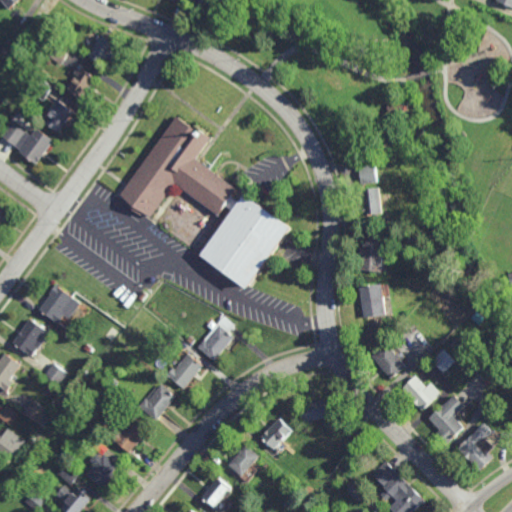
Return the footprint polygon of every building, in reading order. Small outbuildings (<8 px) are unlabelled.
[(24,0),(13,12),(2,0),(24,0)] [(227,10),(231,0),(196,0),(196,1),(227,10)] [(52,34),(46,30),(50,24),(56,29),(52,34)] [(104,38),(119,47),(106,67),(91,58),(104,38)] [(61,65),(49,56),(58,42),(71,51),(61,65)] [(80,69),(98,80),(85,101),(67,89),(80,69)] [(53,88),(44,101),(29,90),(39,77),(53,88)] [(60,102),(76,113),(63,135),(46,124),(60,102)] [(388,114),(403,114),(403,103),(388,104),(388,114)] [(153,217),(177,183),(222,215),(239,190),(199,161),(214,141),(180,117),(124,197),(153,217)] [(32,135),(13,121),(2,136),(21,150),(32,135)] [(38,130),(57,142),(42,167),(23,155),(38,130)] [(364,184),(362,167),(377,165),(379,183),(364,184)] [(368,215),(387,212),(384,186),(366,188),(368,215)] [(207,256),(253,289),(298,227),(251,194),(207,256)] [(0,223),(9,207),(0,202),(0,223)] [(371,233),(389,234),(389,242),(386,242),(385,271),(366,270),(367,241),(372,241),(371,233)] [(363,288),(390,284),(391,294),(386,294),(389,315),(366,316),(363,288)] [(72,318),(82,303),(58,285),(44,307),(61,321),(66,314),(72,318)] [(143,301),(139,297),(143,291),(148,295),(143,301)] [(482,325),(473,318),(478,312),(486,319),(482,325)] [(216,361),(237,339),(230,333),(235,326),(227,318),(199,347),(216,361)] [(34,356),(52,334),(33,319),(16,342),(34,356)] [(389,343),(409,365),(395,378),(375,356),(389,343)] [(90,352),(84,348),(87,344),(92,348),(90,352)] [(149,353),(144,348),(147,344),(152,348),(149,353)] [(432,361),(444,349),(456,362),(443,373),(432,361)] [(0,383),(10,391),(17,383),(12,379),(23,364),(7,354),(0,363),(0,383)] [(187,389),(205,366),(191,355),(172,377),(187,389)] [(59,384),(46,374),(54,363),(68,373),(59,384)] [(419,375),(429,386),(434,382),(445,391),(425,410),(404,389),(419,375)] [(112,389),(108,385),(114,378),(118,382),(112,389)] [(157,421),(179,396),(164,383),(150,401),(147,398),(141,406),(157,421)] [(457,394),(469,405),(456,416),(466,426),(451,442),(441,433),(444,430),(432,418),(457,394)] [(44,426),(25,412),(35,399),(53,413),(44,426)] [(308,424),(333,418),(327,400),(304,405),(308,424)] [(504,411),(500,407),(506,401),(510,405),(504,411)] [(130,452),(150,429),(137,417),(124,434),(120,432),(115,439),(130,452)] [(282,419),(295,431),(275,449),(264,439),(282,419)] [(486,423),(495,430),(487,437),(496,447),(491,452),(495,456),(482,470),(459,448),(486,423)] [(26,440),(13,459),(0,449),(0,436),(2,434),(3,435),(9,428),(26,440)] [(245,476),(262,455),(249,445),(232,465),(245,476)] [(104,488),(123,466),(105,453),(102,457),(97,453),(90,460),(97,465),(88,475),(104,488)] [(387,462),(426,500),(412,511),(394,511),(390,508),(398,500),(373,474),(387,462)] [(71,484),(59,474),(67,465),(79,476),(71,484)] [(218,507),(233,488),(220,478),(206,498),(218,507)] [(360,499),(350,489),(357,482),(367,492),(360,499)] [(69,511),(82,511),(94,497),(82,488),(77,493),(67,485),(59,495),(69,503),(65,509),(69,511)] [(37,511),(25,501),(33,492),(45,501),(37,511)]
